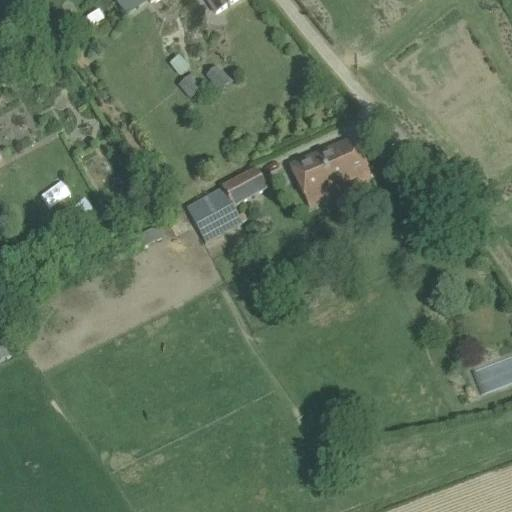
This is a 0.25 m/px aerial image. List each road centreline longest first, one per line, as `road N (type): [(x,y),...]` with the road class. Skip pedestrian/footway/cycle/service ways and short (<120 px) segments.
road 1 (track): [(511,259),(385,120)]
road 2 (unclassified): [(385,120),(289,0)]
